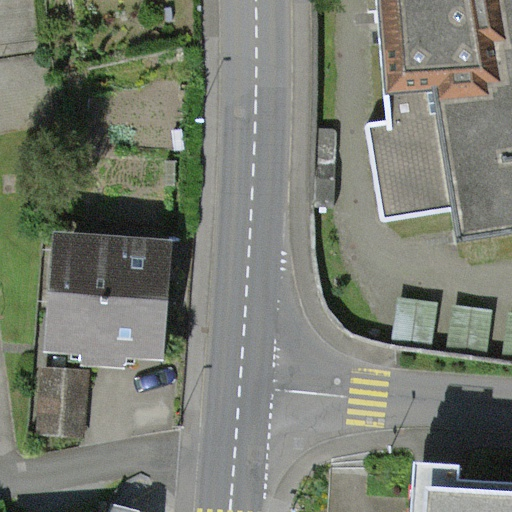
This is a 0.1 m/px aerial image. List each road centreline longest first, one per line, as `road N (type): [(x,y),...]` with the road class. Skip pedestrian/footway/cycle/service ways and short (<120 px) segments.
road 1 (primary): [(255,0),(238,390)]
road 2 (residential): [(238,390),(511,412)]
road 3 (residential): [(0,490),(88,465),(232,454)]
